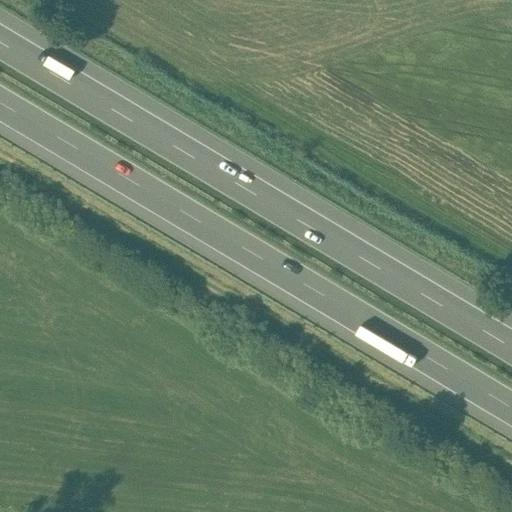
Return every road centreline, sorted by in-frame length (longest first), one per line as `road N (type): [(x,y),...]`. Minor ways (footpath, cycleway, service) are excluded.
road 1 (track): [(0,155),(511,462)]
road 2 (motorway): [(511,332),(0,26)]
road 3 (motorway): [(0,96),(511,401)]
